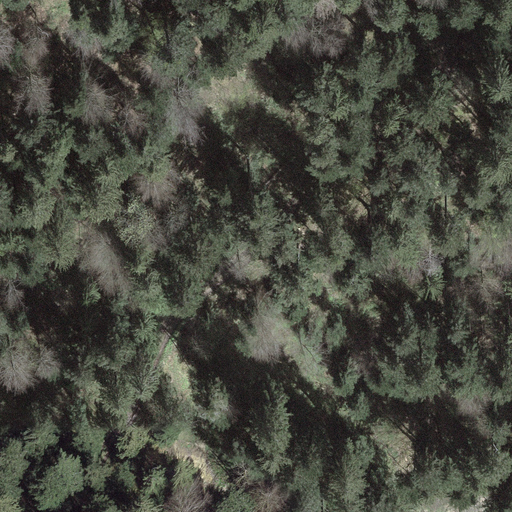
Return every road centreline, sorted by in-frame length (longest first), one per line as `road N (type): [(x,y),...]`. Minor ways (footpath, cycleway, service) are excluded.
road 1 (track): [(476,0),(444,84),(413,111),(313,165),(252,223),(56,511)]
road 2 (track): [(0,167),(72,103),(158,0)]
